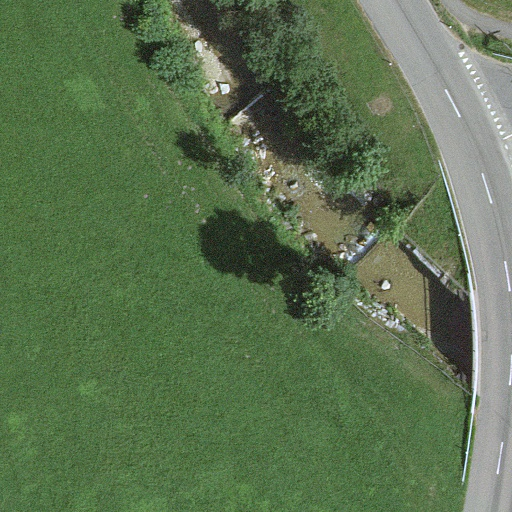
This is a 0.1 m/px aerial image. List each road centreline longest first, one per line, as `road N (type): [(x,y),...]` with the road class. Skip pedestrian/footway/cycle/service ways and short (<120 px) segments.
road 1 (tertiary): [(477,151),(393,0)]
road 2 (tertiary): [(511,304),(477,151)]
road 3 (tertiary): [(494,511),(511,381)]
